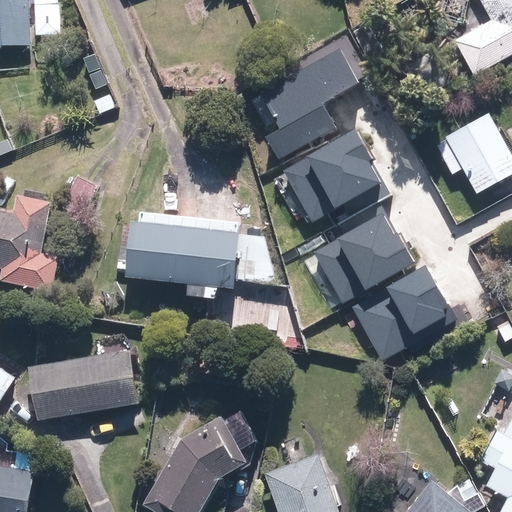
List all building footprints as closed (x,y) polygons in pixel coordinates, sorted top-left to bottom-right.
[(0,0),(0,47),(38,46),(37,37),(66,37),(64,0),(0,0)] [(467,0),(441,0),(437,24),(462,28),(467,0)] [(511,0),(485,0),(498,22),(461,42),(481,79),(511,61),(511,0)] [(378,30),(355,42),(367,66),(390,54),(378,30)] [(370,76),(346,34),(299,61),(304,69),(262,93),(281,126),(265,136),(279,159),(333,128),(319,105),(370,76)] [(99,102),(104,114),(118,108),(113,96),(99,102)] [(450,139),(482,196),(511,179),(511,145),(495,114),(450,139)] [(356,130),(284,171),(313,221),(343,204),(350,216),(391,192),(356,130)] [(1,147),(4,155),(16,151),(12,142),(1,147)] [(98,188),(78,179),(63,217),(83,225),(98,188)] [(0,281),(53,293),(60,257),(43,253),(54,202),(20,195),(16,211),(0,206),(0,268),(3,269),(0,281)] [(394,236),(382,214),(314,253),(343,304),(414,264),(397,235),(394,236)] [(234,289),(235,279),(272,283),(261,239),(240,236),(240,233),(134,223),(128,278),(189,284),(188,297),(217,300),(218,287),(234,289)] [(456,320),(424,264),(351,306),(382,362),(456,320)] [(511,325),(502,330),(509,344),(511,342),(511,325)] [(29,367),(38,420),(141,403),(132,350),(29,367)] [(0,401),(16,376),(0,366),(0,401)] [(143,505),(154,511),(200,511),(220,479),(249,463),(241,450),(256,441),(240,413),(225,421),(223,416),(183,439),(143,505)] [(511,511),(511,415),(502,435),(495,432),(480,460),(493,467),(484,486),(507,497),(498,511),(511,511)] [(272,475),(286,511),(349,511),(328,454),(272,475)] [(0,511),(28,511),(35,472),(14,468),(0,466),(0,511)] [(471,511),(434,483),(411,511),(471,511)]
